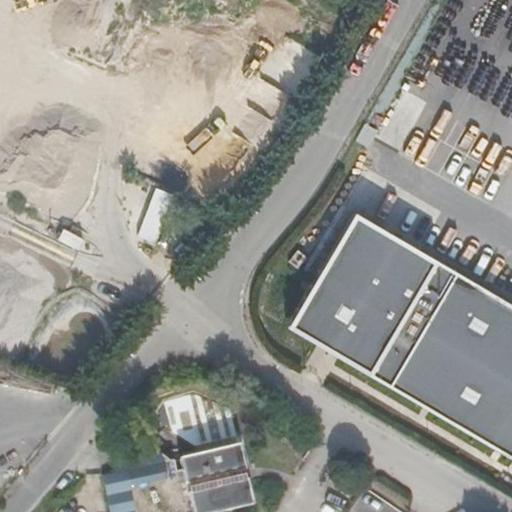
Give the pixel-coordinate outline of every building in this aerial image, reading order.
[(157,186),(138,235),(155,241),(174,192),(157,186)] [(210,212),(200,208),(193,226),(204,229),(210,212)] [(511,306),(352,214),(282,336),(511,467),(511,306)] [(188,460),(200,511),(234,511),(261,506),(247,447),(188,460)] [(167,455),(103,468),(111,511),(137,511),(132,484),(183,474),(181,462),(169,465),(167,455)]
